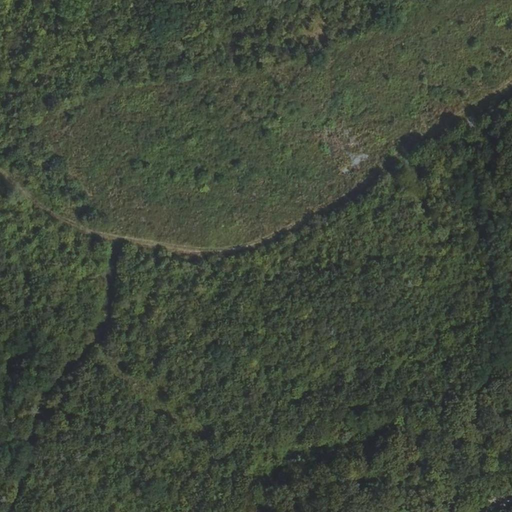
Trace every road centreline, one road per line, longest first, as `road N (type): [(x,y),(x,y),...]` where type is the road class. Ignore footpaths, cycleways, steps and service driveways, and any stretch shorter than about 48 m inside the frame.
road 1 (track): [(0,169),(79,232),(212,257),(253,249),(355,197),(407,148),(511,84)]
road 2 (track): [(120,241),(99,338),(42,393),(25,478),(7,511)]
